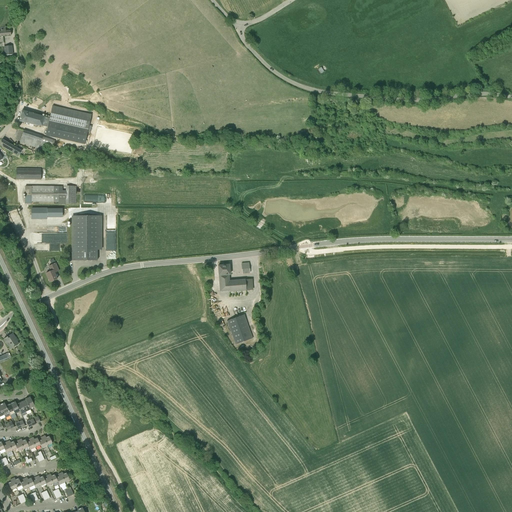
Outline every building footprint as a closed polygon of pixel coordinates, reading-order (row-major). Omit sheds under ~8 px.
[(0,27),(0,35),(3,35),(3,36),(11,36),(10,31),(6,31),(6,28),(3,28),(0,27)] [(12,46),(4,47),(5,55),(12,55),(12,46)] [(49,118),(50,119),(49,121),(88,129),(91,115),(52,106),(49,118)] [(34,125),(48,126),(49,121),(50,119),(49,118),(47,118),(22,111),(19,121),(34,125)] [(49,121),(48,126),(45,136),(84,145),(88,129),(49,121)] [(20,142),(36,148),(38,149),(40,142),(22,136),(22,135),(23,131),(17,129),(15,135),(17,136),(16,139),(20,141),(20,142)] [(38,149),(36,148),(35,151),(36,152),(40,153),(44,154),(46,147),(52,149),(53,145),(54,143),(55,141),(23,131),(22,135),(22,136),(40,142),(38,149)] [(0,145),(18,156),(19,154),(22,151),(2,140),(0,143),(0,145)] [(16,169),(16,180),(24,180),(24,169),(16,169)] [(41,169),(24,169),(24,180),(41,180),(41,169)] [(75,204),(76,186),(65,186),(65,191),(62,191),(62,187),(58,187),(25,186),(25,203),(31,203),(31,202),(58,202),(58,204),(75,204)] [(29,237),(16,208),(9,211),(22,240),(29,237)] [(62,216),(62,209),(35,209),(36,218),(47,218),(47,216),(62,216)] [(101,250),(101,216),(72,216),(73,261),(97,261),(97,250),(101,250)] [(107,234),(107,250),(117,250),(117,226),(114,226),(114,234),(107,234)] [(50,282),(57,279),(54,273),(59,271),(55,263),(48,267),(50,271),(46,274),(50,282)] [(230,291),(246,290),(245,280),(229,281),(229,275),(230,275),(229,265),(218,266),(220,291),(230,290),(230,291)] [(235,345),(252,338),(244,315),(226,321),(235,345)] [(7,337),(3,339),(8,346),(8,345),(11,349),(14,347),(13,346),(15,345),(16,346),(18,344),(16,340),(17,340),(12,333),(8,336),(10,337),(8,338),(7,337)] [(30,409),(34,406),(30,397),(25,399),(25,400),(30,410),(30,409)] [(25,412),(30,410),(25,400),(21,402),(25,412)] [(20,411),(16,404),(15,402),(10,404),(15,414),(20,411)] [(21,414),(25,412),(21,402),(16,404),(20,411),(21,414)] [(10,416),(6,406),(4,403),(0,404),(0,405),(4,415),(6,418),(5,418),(10,416)] [(10,416),(15,414),(10,404),(6,406),(10,416)] [(42,449),(47,446),(43,436),(40,438),(41,440),(39,441),(41,445),(42,449)] [(47,446),(53,444),(49,436),(46,438),(45,436),(43,436),(47,446)] [(41,445),(39,441),(37,438),(34,439),(33,437),(31,438),(35,448),(41,445)] [(30,450),(35,448),(31,438),(29,439),(30,441),(27,443),(30,450)] [(30,450),(27,443),(25,440),(22,441),(21,439),(19,440),(24,449),(29,447),(30,450)] [(19,452),(24,449),(19,440),(17,441),(18,443),(15,444),(17,449),(19,452)] [(17,449),(15,444),(14,441),(11,443),(10,441),(7,442),(12,451),(17,449)] [(7,453),(12,451),(7,442),(5,443),(6,445),(3,446),(5,449),(4,449),(7,453)] [(65,482),(70,480),(66,473),(63,474),(62,472),(60,473),(65,482)] [(60,485),(65,482),(60,473),(58,474),(59,476),(56,478),(60,485)] [(60,485),(56,478),(55,475),(52,476),(51,474),(48,475),(53,484),(58,482),(59,485),(60,485)] [(48,487),(44,479),(43,476),(40,477),(39,475),(37,477),(41,486),(46,484),(47,487),(48,487)] [(48,487),(53,484),(48,475),(46,476),(47,478),(44,479),(48,487)] [(36,488),(32,481),(31,478),(28,479),(27,477),(25,478),(29,488),(34,485),(36,489),(36,488)] [(36,488),(41,486),(37,477),(34,478),(35,480),(32,481),(36,488)] [(24,490),(21,483),(18,478),(15,480),(15,478),(12,479),(17,488),(22,486),(24,490)] [(24,490),(29,488),(25,478),(22,480),(23,482),(21,483),(24,490)] [(11,490),(17,488),(12,479),(10,480),(11,482),(8,483),(11,490)]
